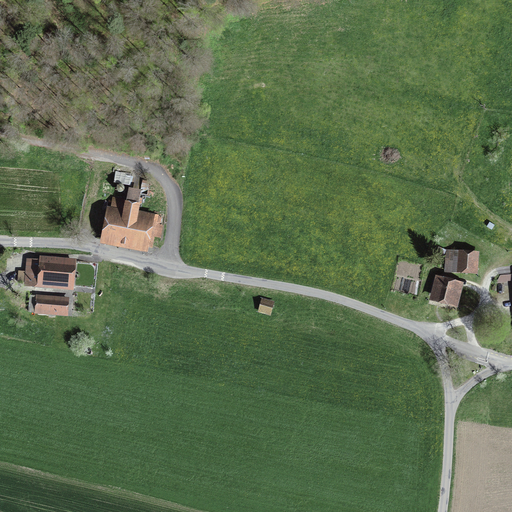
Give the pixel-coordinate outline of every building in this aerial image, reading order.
[(113,199),(106,239),(151,247),(153,236),(160,237),(162,225),(155,224),(157,215),(148,213),(151,196),(147,195),(149,182),(143,181),(138,206),(125,204),(126,201),(113,199)] [(445,254),(437,250),(435,255),(442,259),(445,254)] [(473,256),(462,255),(462,252),(454,252),(454,251),(447,250),(446,271),(452,272),(452,271),(460,272),(461,269),(472,270),(473,256)] [(70,286),(72,264),(31,260),(30,272),(19,271),(18,281),(70,286)] [(453,303),(458,285),(439,281),(435,298),(453,303)] [(65,313),(66,300),(39,298),(38,310),(65,313)] [(262,301),(260,310),(269,313),(272,304),(262,301)]
